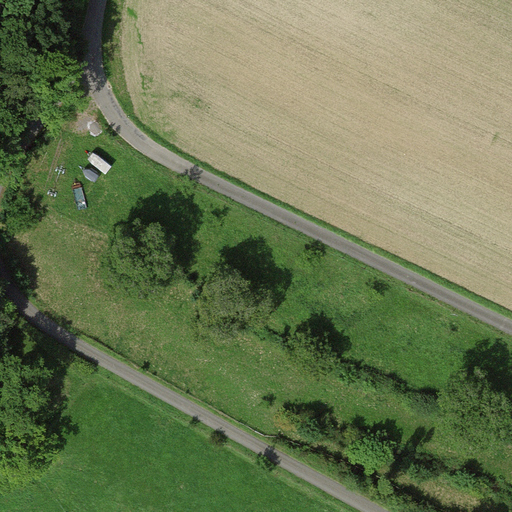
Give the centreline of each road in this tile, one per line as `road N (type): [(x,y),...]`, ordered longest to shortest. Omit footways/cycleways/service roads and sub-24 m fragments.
road 1 (track): [(91,53),(95,84),(113,119),(143,147),(511,332)]
road 2 (track): [(0,271),(45,325),(378,511)]
road 3 (track): [(91,53),(0,182)]
